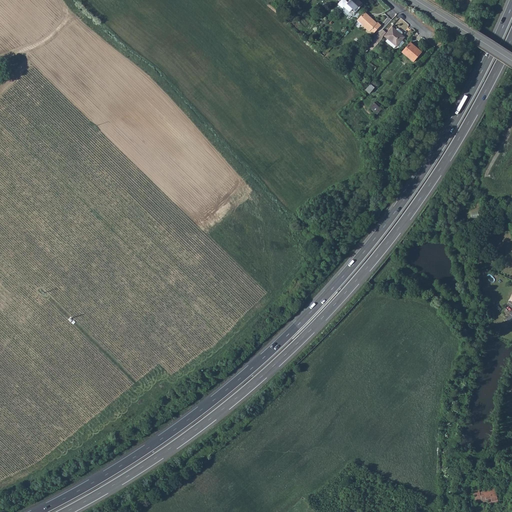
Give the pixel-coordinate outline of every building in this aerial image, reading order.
[(363,4),(358,0),(350,0),(347,3),(343,0),(341,0),(338,5),(342,9),(343,7),(349,13),(352,9),(355,12),(363,4)] [(356,20),(368,31),(369,31),(372,34),(381,26),(377,23),(377,24),(364,12),(356,20)] [(384,36),(387,39),(386,41),(393,48),(395,46),(396,46),(404,38),(401,35),(402,34),(402,33),(398,29),(397,29),(396,30),(392,27),(384,36)] [(366,47),(370,50),(372,50),(381,40),(382,36),(384,34),(380,31),(366,47)] [(413,48),(414,46),(410,43),(401,53),(413,62),(420,54),(413,48)] [(342,72),(346,75),(352,68),(349,65),(342,72)] [(365,90),(369,94),(374,88),(370,84),(365,90)] [(377,115),(381,110),(374,102),(369,107),(377,115)] [(493,504),(493,501),(498,499),(495,488),(480,492),(479,489),(473,491),(476,502),(483,501),(483,502),(488,501),(489,505),(493,504)]
